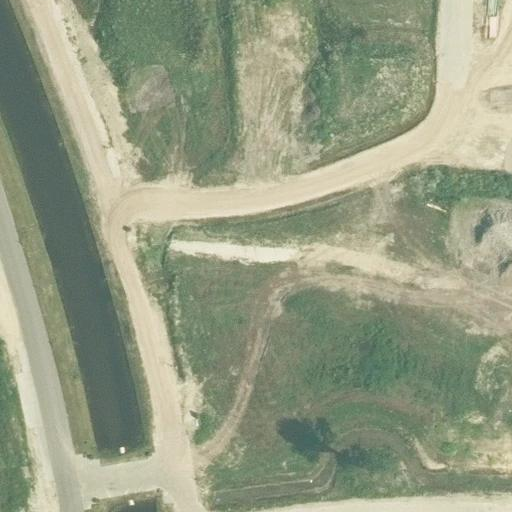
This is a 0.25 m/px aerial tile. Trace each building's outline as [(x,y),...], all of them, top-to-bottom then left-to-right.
[(410,6),(409,0),(379,0),(380,8),(410,6)] [(430,19),(428,130),(466,130),(467,19),(430,19)] [(480,135),(511,136),(511,105),(481,104),(480,135)] [(447,196),(446,187),(426,188),(427,197),(447,196)] [(511,464),(496,465),(496,491),(511,491),(511,464)]
